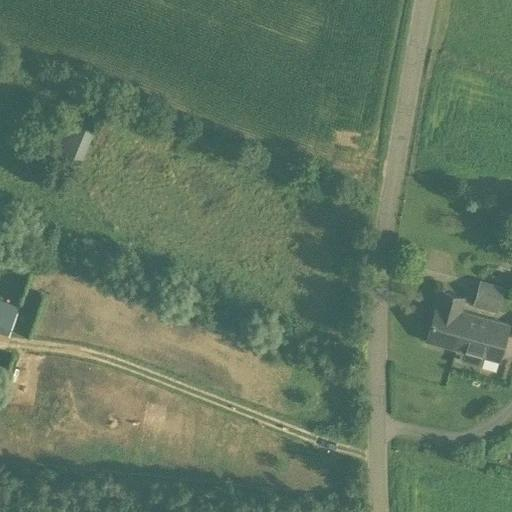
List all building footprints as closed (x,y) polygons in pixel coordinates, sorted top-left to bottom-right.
[(70,120),(69,123),(58,119),(48,144),(79,157),(91,128),(70,120)] [(471,306),(496,312),(503,286),(478,279),(471,306)] [(440,290),(436,304),(426,340),(455,348),(465,312),(461,311),(464,297),(440,290)] [(14,317),(0,311),(0,326),(9,330),(14,317)] [(493,320),(465,312),(455,348),(461,350),(459,356),(461,360),(477,365),(481,362),(483,356),(498,360),(508,324),(493,320)]
